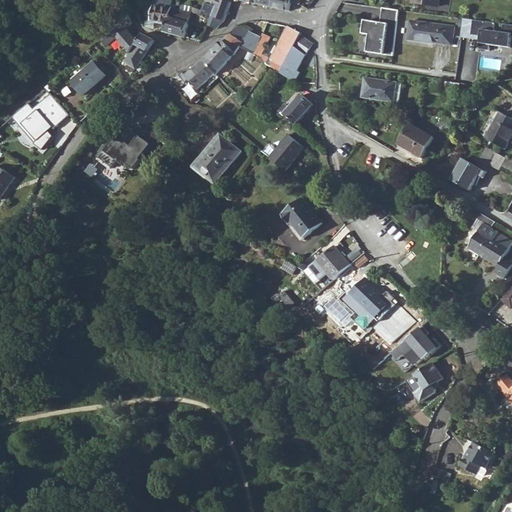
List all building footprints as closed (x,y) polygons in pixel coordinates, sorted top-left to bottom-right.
[(148,0),(147,18),(146,25),(146,26),(154,29),(156,23),(167,24),(172,9),(173,2),(173,0),(148,0)] [(217,0),(217,1),(215,6),(213,5),(214,1),(211,0),(206,0),(205,3),(206,4),(203,11),(194,9),(193,13),(198,14),(202,15),(202,14),(209,16),(224,21),(231,2),(225,0),(217,0)] [(273,0),(271,7),(289,11),(292,2),(300,5),(301,0),(273,0)] [(167,24),(164,32),(185,38),(193,13),(194,9),(182,4),(179,11),(175,10),(177,2),(173,2),(172,9),(167,24)] [(368,52),(394,55),(399,9),(382,7),(380,22),(365,21),(363,34),(370,35),(368,52)] [(198,14),(193,25),(205,29),(207,25),(209,16),(202,14),(202,15),(198,14)] [(209,16),(207,25),(216,29),(224,21),(209,16)] [(470,34),(472,19),(462,18),(460,36),(479,39),(479,35),(470,34)] [(511,35),(511,24),(502,23),(501,31),(493,30),(494,22),(472,19),(470,34),(479,35),(479,39),(478,42),(479,42),(478,48),(488,50),(489,44),(509,46),(510,35),(511,35)] [(453,46),(455,26),(412,20),(409,40),(453,46)] [(232,35),(243,43),(251,32),(240,26),(232,35)] [(288,27),(271,60),(278,64),(275,70),(281,72),(301,35),(301,34),(288,27)] [(243,43),(241,47),(255,54),(262,38),(251,32),(243,43)] [(143,34),(125,63),(137,69),(155,41),(143,34)] [(271,37),(264,34),(262,38),(255,54),(262,57),(271,37)] [(232,35),(225,42),(236,53),(241,47),(243,43),(232,35)] [(281,72),(280,73),(295,83),(300,73),(297,71),(305,55),(313,44),(301,35),(281,72)] [(223,40),(203,62),(215,74),(217,75),(236,53),(225,42),(223,40)] [(200,63),(186,76),(198,90),(215,74),(203,62),(201,64),(200,63)] [(94,63),(72,82),(85,96),(94,87),(107,76),(94,63)] [(364,98),(396,103),(399,83),(367,79),(364,98)] [(85,96),(87,98),(96,90),(94,87),(85,96)] [(153,94),(156,99),(162,94),(159,90),(153,94)] [(72,116),(52,95),(35,110),(30,104),(15,118),(38,143),(36,146),(44,153),(56,137),(53,133),(72,116)] [(286,105),(279,112),(295,127),(297,124),(298,125),(314,105),(303,96),(291,110),(288,108),(289,107),(286,105)] [(511,118),(501,112),(487,138),(507,149),(511,139),(511,118)] [(460,128),(469,119),(444,116),(443,126),(460,128)] [(411,123),(400,143),(424,157),(435,137),(411,123)] [(97,156),(112,168),(118,161),(126,168),(128,166),(134,170),(141,161),(140,160),(151,146),(133,132),(134,131),(126,124),(111,143),(108,142),(97,156)] [(221,135),(196,167),(217,184),(242,152),(221,135)] [(290,135),(271,159),(287,171),(306,148),(290,135)] [(264,152),(271,159),(278,150),(271,143),(264,152)] [(511,160),(488,148),(477,166),(464,159),(452,180),(471,191),(479,175),(483,170),(485,171),(489,163),(501,169),(503,166),(511,170),(511,160)] [(0,166),(0,199),(1,201),(17,177),(0,166)] [(479,175),(484,178),(488,173),(485,171),(483,170),(479,175)] [(286,215),(284,216),(290,224),(292,223),(305,238),(323,224),(303,199),(285,214),(286,215)] [(492,222),(477,212),(473,218),(484,225),(489,228),(492,222)] [(480,232),(483,227),(477,223),(474,228),(480,232)] [(511,261),(506,258),(511,248),(511,241),(484,225),(483,227),(480,232),(469,249),(500,268),(496,274),(506,280),(511,270),(511,261)] [(335,280),(353,265),(337,246),(319,261),(335,280)] [(283,268),(294,275),(298,267),(288,261),(283,268)] [(368,279),(347,300),(372,324),(390,305),(383,298),(385,296),(368,279)] [(511,287),(502,299),(511,308),(511,287)] [(416,366),(439,346),(422,327),(392,353),(399,361),(406,355),(416,366)] [(434,363),(408,380),(422,403),(437,393),(438,390),(434,386),(439,383),(445,379),(434,363)] [(511,378),(508,374),(497,383),(506,394),(511,401),(511,378)] [(495,454),(475,443),(467,458),(466,457),(461,467),(477,475),(482,467),(486,469),(495,454)]
